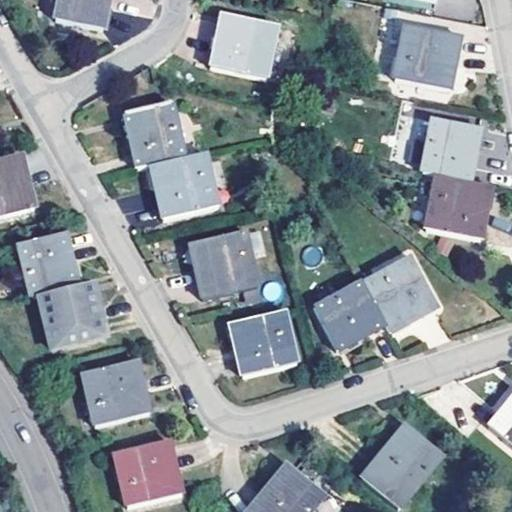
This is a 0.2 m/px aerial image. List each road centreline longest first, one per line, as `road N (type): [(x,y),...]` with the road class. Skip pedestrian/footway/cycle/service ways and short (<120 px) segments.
road 1 (residential): [(42,109),(201,398),(231,424),(262,426),(511,343)]
road 2 (residential): [(42,109),(161,38),(176,0)]
road 3 (residential): [(0,401),(50,511)]
